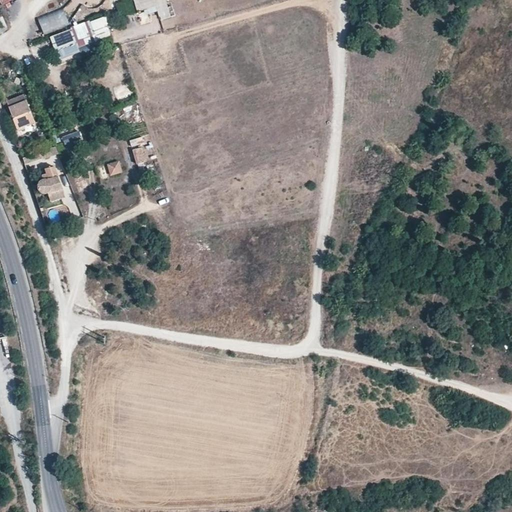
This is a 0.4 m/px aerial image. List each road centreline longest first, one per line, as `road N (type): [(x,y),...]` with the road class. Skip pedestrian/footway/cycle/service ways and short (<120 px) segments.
road 1 (unclassified): [(511,409),(377,364),(84,326),(66,346),(64,395),(46,459)]
road 2 (track): [(301,351),(313,332),(326,219),(341,0)]
road 3 (tertiary): [(0,226),(28,321),(42,425)]
